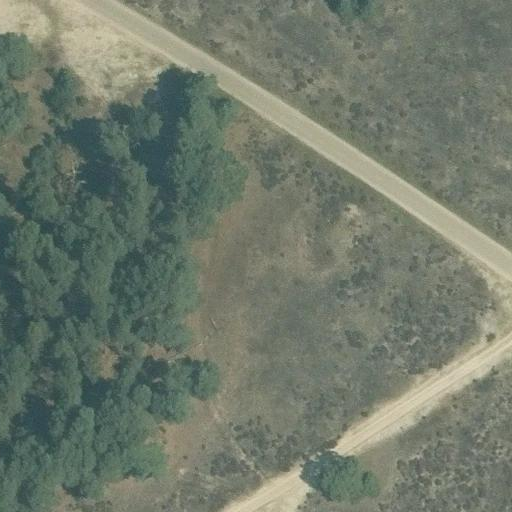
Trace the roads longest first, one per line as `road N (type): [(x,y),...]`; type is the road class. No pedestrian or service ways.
road 1 (unclassified): [(511,269),(88,0)]
road 2 (unknown): [(270,511),(273,500),(511,332)]
